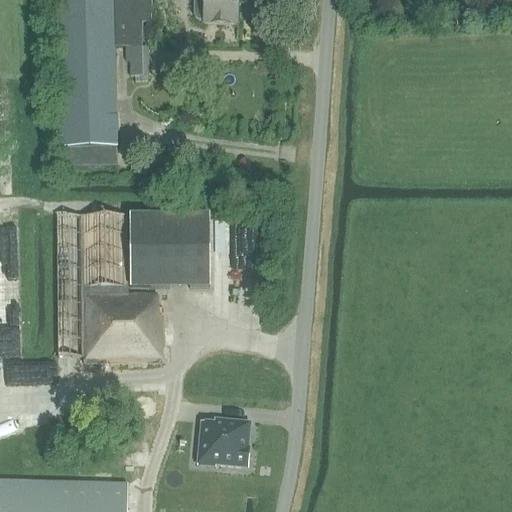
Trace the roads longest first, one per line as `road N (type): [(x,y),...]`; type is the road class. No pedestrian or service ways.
road 1 (unclassified): [(276,511),(301,346),(333,0)]
road 2 (track): [(176,372),(98,383),(0,424)]
road 3 (track): [(147,511),(176,372)]
